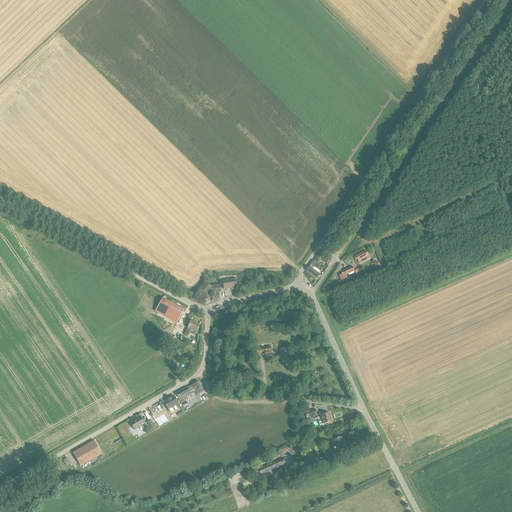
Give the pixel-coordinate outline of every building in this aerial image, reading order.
[(357,260),(358,261),(359,264),(369,259),(365,251),(356,256),(354,257),(355,261),(357,260)] [(328,256),(324,262),(328,265),(333,259),(328,256)] [(319,270),(314,267),(317,264),(315,263),(316,262),(314,260),(306,271),(317,279),(320,275),(318,273),(319,272),(319,270)] [(344,270),(344,272),(341,273),(344,280),(347,278),(346,275),(354,271),(352,266),(344,270)] [(222,281),(224,289),(231,288),(231,290),(236,289),(235,279),(222,281)] [(212,294),(221,292),(220,284),(210,286),(205,282),(199,290),(193,299),(202,304),(208,295),(210,296),(212,294)] [(155,312),(176,324),(183,311),(163,299),(155,312)] [(188,329),(185,335),(188,336),(190,333),(192,334),(195,335),(196,332),(200,325),(192,321),(188,329)] [(281,350),(283,362),(291,362),(290,349),(281,350)] [(180,400),(190,394),(192,397),(195,395),(195,396),(203,392),(199,382),(187,388),(176,394),(179,398),(180,400)] [(166,405),(166,406),(168,409),(178,404),(174,397),(164,402),(166,405)] [(305,412),(307,418),(317,415),(315,409),(305,412)] [(319,425),(332,422),(329,413),(323,414),(323,412),(319,414),(321,420),(318,421),(319,425)] [(130,422),(135,430),(145,424),(141,416),(130,422)] [(147,422),(151,429),(150,430),(152,432),(156,429),(151,420),(147,422)] [(341,436),(334,440),(338,448),(335,450),(335,449),(328,453),(330,455),(336,452),(337,452),(346,447),(341,436)] [(94,441),(73,453),(81,466),(102,454),(94,441)] [(283,458),(280,460),(263,468),(261,464),(249,470),(253,477),(260,474),(260,475),(286,463),(283,458)] [(227,476),(228,479),(240,474),(239,471),(227,476)]
